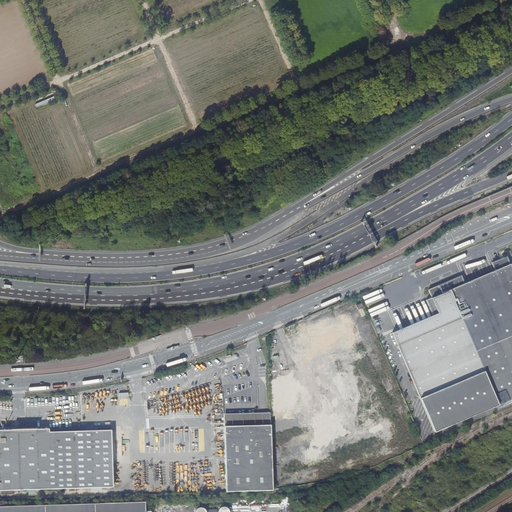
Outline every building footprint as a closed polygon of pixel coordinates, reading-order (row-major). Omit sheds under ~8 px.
[(54,97),(35,105),(36,107),(55,100),(54,97)] [(393,333),(435,432),(511,399),(511,264),(509,256),(493,263),(496,271),(497,274),(467,287),(466,283),(463,276),(429,290),(432,297),(427,300),(434,316),(435,319),(401,333),(399,330),(393,333)] [(496,271),(466,283),(467,287),(497,274),(496,271)] [(434,316),(399,330),(401,333),(435,319),(434,316)] [(248,424),(244,424),(243,427),(223,429),(226,484),(226,493),(273,492),(271,449),(271,426),(251,427),(248,424)] [(81,432),(0,434),(0,490),(114,488),(113,431),(81,432)] [(0,506),(0,511),(144,511),(144,503),(0,506)]
